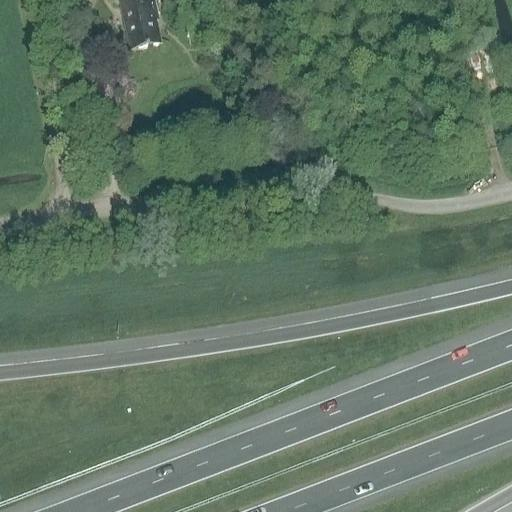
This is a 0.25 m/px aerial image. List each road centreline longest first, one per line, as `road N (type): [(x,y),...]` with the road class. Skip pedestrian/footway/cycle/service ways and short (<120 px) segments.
road 1 (motorway): [(511,286),(337,326),(0,373)]
road 2 (unclassified): [(0,221),(243,189),(323,188),(417,209),(511,194)]
road 3 (motorway): [(511,345),(77,511)]
road 4 (motorway): [(284,511),(511,424)]
road 5 (track): [(61,213),(20,0)]
